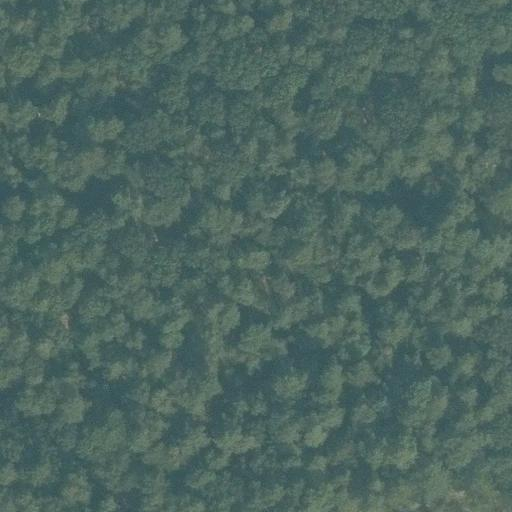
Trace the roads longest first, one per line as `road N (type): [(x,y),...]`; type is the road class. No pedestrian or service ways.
road 1 (track): [(0,397),(124,511)]
road 2 (track): [(410,0),(511,87)]
